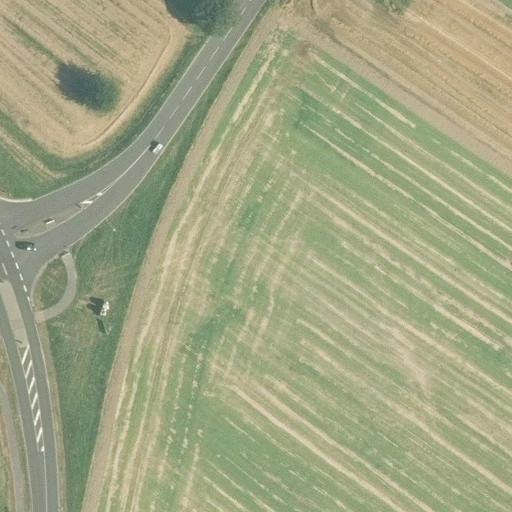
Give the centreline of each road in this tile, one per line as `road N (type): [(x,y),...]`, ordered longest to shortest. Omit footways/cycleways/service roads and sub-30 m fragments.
road 1 (unclassified): [(113,185),(158,138),(251,0)]
road 2 (unclassified): [(0,268),(78,227),(113,185)]
road 3 (tertiary): [(32,391),(19,295),(0,272)]
road 4 (tertiary): [(44,511),(32,391)]
road 5 (unclassified): [(113,185),(0,227)]
